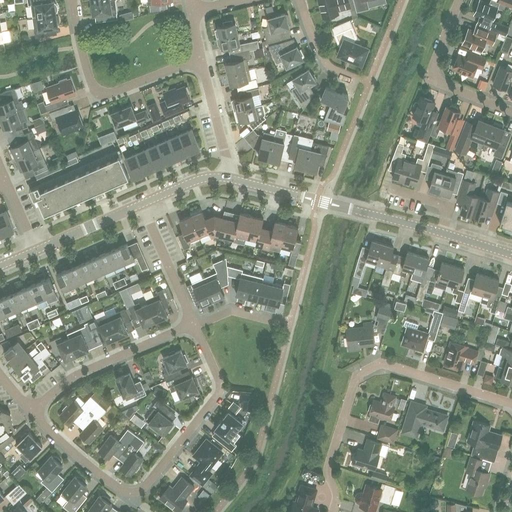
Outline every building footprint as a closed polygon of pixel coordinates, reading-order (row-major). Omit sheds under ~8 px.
[(35,4),(37,16),(37,17),(56,14),(56,12),(57,11),(57,9),(57,7),(57,6),(56,4),(55,3),(54,3),(54,1),(43,3),(42,0),(27,0),(28,5),(35,4)] [(91,12),(92,13),(93,13),(93,15),(104,14),(105,21),(117,19),(115,0),(107,0),(91,2),(92,4),(91,4),(91,5),(90,5),(90,6),(90,8),(90,9),(90,10),(90,11),(91,12)] [(152,0),(153,2),(148,3),(149,14),(161,11),(160,1),(171,0),(170,0),(152,0)] [(337,10),(350,7),(348,0),(318,0),(323,18),(338,14),(337,10)] [(353,0),(355,7),(357,12),(369,9),(367,0),(353,0)] [(492,21),(497,7),(480,0),(474,14),(492,21)] [(267,26),(263,27),(267,43),(282,39),(279,29),(289,26),(288,24),(290,21),(288,14),(285,13),(268,18),(268,19),(267,26)] [(58,25),(59,23),(59,22),(59,20),(59,18),(58,17),(57,15),(56,16),(56,14),(37,17),(37,16),(33,17),(36,37),(48,35),(47,28),(58,27),(58,25)] [(220,37),(238,33),(235,23),(232,23),(232,20),(225,22),(225,25),(217,26),(218,30),(216,30),(217,37),(220,36),(220,37)] [(509,26),(496,20),(492,29),(506,34),(509,26)] [(290,34),(298,32),(297,25),(289,27),(290,34)] [(492,44),(496,33),(476,25),(474,31),(468,29),(463,43),(473,47),(472,50),(480,53),(485,41),(492,44)] [(352,27),(335,34),(341,48),(338,54),(362,64),(368,48),(354,42),(356,37),(352,27)] [(10,29),(10,43),(19,43),(19,28),(10,29)] [(238,33),(220,37),(220,38),(217,39),(220,49),(222,48),(240,44),(238,33)] [(507,53),(511,41),(511,37),(506,35),(500,50),(507,53)] [(242,44),(244,51),(249,50),(259,48),(257,40),(242,44)] [(283,41),(268,46),(277,63),(281,61),(287,66),(303,59),(297,46),(288,50),(283,41)] [(251,58),(249,50),(244,51),(235,53),(236,60),(225,63),(228,74),(249,69),(246,59),(251,58)] [(482,68),(486,59),(469,52),(467,58),(458,54),(453,68),(472,76),(476,66),(482,68)] [(506,89),(511,74),(511,70),(500,65),(493,84),(506,89)] [(256,78),(251,79),(249,69),(228,74),(231,85),(242,82),(244,89),(258,86),(256,78)] [(291,89),(299,103),(303,109),(313,95),(307,86),(316,81),(309,69),(293,78),(294,79),(295,86),(291,89)] [(479,87),(487,89),(490,79),(482,77),(479,87)] [(41,113),(47,111),(59,107),(57,101),(76,94),(70,79),(67,80),(67,78),(59,80),(60,82),(47,87),(52,102),(45,105),(44,101),(37,103),(41,113)] [(42,82),(31,85),(34,94),(44,90),(42,82)] [(172,91),(171,89),(164,92),(167,100),(160,103),(165,116),(179,110),(177,104),(190,99),(188,93),(190,92),(187,86),(185,87),(185,86),(172,91)] [(343,89),(337,88),(336,90),(326,86),(321,99),(331,103),(324,120),(332,122),(338,106),(343,108),(348,95),(342,93),(343,89)] [(0,102),(0,116),(17,110),(24,108),(22,100),(19,101),(14,88),(3,92),(6,101),(0,102)] [(255,106),(252,95),(260,93),(258,88),(239,92),(241,98),(231,100),(234,111),(255,106)] [(416,108),(413,115),(415,116),(416,119),(418,120),(419,121),(418,124),(422,126),(421,129),(422,129),(419,138),(413,137),(427,142),(438,112),(431,110),(435,101),(421,96),(418,103),(417,102),(416,102),(415,102),(414,104),(413,105),(414,107),(416,108)] [(146,110),(135,114),(131,105),(111,113),(112,115),(110,115),(112,122),(114,121),(116,126),(136,118),(137,122),(149,118),(146,110)] [(453,131),(460,111),(458,110),(458,109),(457,107),(451,105),(449,105),(449,107),(446,106),(438,126),(453,131)] [(237,121),(240,121),(241,124),(247,122),(248,125),(249,124),(253,129),(266,118),(263,114),(257,116),(255,106),(234,111),(237,121)] [(64,107),(50,112),(53,120),(57,118),(63,133),(84,125),(78,110),(68,114),(66,113),(64,107)] [(150,111),(154,120),(161,117),(157,108),(150,111)] [(17,110),(0,116),(0,117),(4,128),(14,124),(16,130),(28,126),(26,120),(21,122),(17,110)] [(45,119),(38,122),(41,129),(47,126),(45,119)] [(472,137),(478,139),(477,145),(477,147),(481,149),(491,124),(478,119),(476,124),(467,120),(455,149),(465,153),(472,137)] [(481,149),(485,150),(486,148),(490,144),(498,147),(495,155),(501,158),(509,139),(500,136),(503,128),(502,128),(503,125),(494,122),(493,124),(491,124),(481,149)] [(334,124),(330,139),(336,141),(340,126),(334,124)] [(180,134),(188,151),(199,146),(192,129),(180,134)] [(258,135),(253,129),(243,137),(248,143),(258,135)] [(267,159),(268,157),(269,158),(275,134),(264,131),(258,155),(260,155),(260,157),(267,159)] [(16,156),(16,158),(39,148),(34,137),(32,137),(30,132),(19,137),(21,142),(11,147),(12,150),(10,151),(13,158),(16,156)] [(98,139),(102,146),(117,140),(114,133),(98,139)] [(275,134),(269,158),(280,160),(283,149),(290,151),(294,135),(286,133),(285,137),(275,134)] [(452,150),(458,135),(451,133),(446,147),(452,150)] [(170,138),(177,156),(188,151),(180,134),(170,138)] [(295,164),(306,167),(313,139),(294,135),(290,151),(289,155),(297,157),(295,164)] [(159,143),(166,161),(177,156),(170,138),(159,143)] [(329,145),(313,141),(313,139),(306,167),(317,170),(319,159),(325,160),(329,145)] [(428,142),(423,158),(430,160),(434,144),(428,142)] [(159,143),(148,148),(155,165),(166,161),(159,143)] [(392,177),(404,181),(410,161),(404,159),(406,153),(402,152),(404,145),(398,143),(392,158),(398,159),(392,177)] [(449,158),(451,151),(436,146),(434,153),(449,158)] [(44,159),(39,148),(16,158),(17,160),(14,161),(17,167),(20,166),(21,170),(32,165),(36,174),(47,169),(42,160),(44,159)] [(148,148),(137,153),(144,170),(155,165),(148,148)] [(29,188),(34,199),(37,197),(45,214),(129,177),(117,149),(39,184),(29,188)] [(144,170),(137,153),(125,158),(133,175),(144,170)] [(25,179),(27,183),(79,161),(76,156),(25,179)] [(410,161),(404,181),(415,184),(420,169),(423,159),(417,157),(416,163),(410,161)] [(429,188),(440,192),(445,173),(440,172),(442,165),(432,162),(430,167),(435,168),(429,188)] [(460,184),(464,172),(458,171),(457,175),(452,173),(451,175),(445,173),(440,192),(450,195),(454,182),(460,184)] [(471,179),(482,183),(485,174),(474,171),(471,179)] [(460,211),(472,215),(478,196),(472,194),(475,183),(463,179),(460,192),(465,194),(460,211)] [(495,206),(499,192),(488,188),(485,198),(478,196),(472,215),(484,218),(489,204),(495,206)] [(501,191),(497,203),(504,205),(508,193),(501,191)] [(500,223),(511,227),(511,202),(507,201),(500,223)] [(192,214),(191,215),(199,235),(210,231),(211,235),(216,233),(219,234),(222,219),(223,216),(214,214),(206,217),(202,207),(191,211),(192,214)] [(6,210),(0,212),(0,225),(3,232),(14,228),(6,210)] [(222,219),(219,234),(234,237),(235,234),(246,236),(252,215),(240,212),(238,220),(223,216),(222,219)] [(189,240),(199,235),(191,215),(180,219),(184,230),(179,233),(184,246),(190,243),(189,240)] [(256,243),(263,245),(267,228),(261,227),(263,218),(252,215),(246,236),(257,239),(256,243)] [(270,242),(281,245),(287,224),(275,221),(273,230),(267,228),(263,245),(269,246),(270,242)] [(298,227),(287,224),(281,245),(292,248),(291,252),(298,254),(301,240),(295,238),(298,227)] [(366,259),(377,262),(383,243),(372,240),(366,259)] [(127,243),(117,248),(123,263),(135,258),(132,251),(131,252),(127,243)] [(399,254),(391,252),(393,246),(383,243),(377,262),(376,265),(386,268),(386,267),(394,269),(396,261),(399,254)] [(113,267),(123,263),(117,248),(107,252),(113,267)] [(413,271),(418,254),(407,251),(404,263),(396,261),(394,269),(393,272),(405,276),(408,269),(413,271)] [(104,272),(113,267),(107,252),(97,256),(104,272)] [(143,254),(137,257),(143,270),(149,267),(143,254)] [(416,279),(421,281),(416,298),(423,301),(426,291),(428,285),(429,279),(423,277),(429,257),(418,254),(413,271),(419,273),(416,279)] [(97,256),(87,261),(94,276),(104,272),(97,256)] [(361,277),(366,261),(358,258),(354,275),(361,277)] [(87,261),(77,265),(84,280),(94,276),(87,261)] [(441,281),(447,283),(453,265),(442,261),(436,281),(429,279),(428,285),(426,291),(432,293),(434,285),(439,287),(441,281)] [(77,265),(67,269),(74,285),(84,280),(77,265)] [(236,294),(247,296),(253,275),(242,272),(243,269),(227,265),(228,275),(240,278),(236,294)] [(464,290),(458,288),(464,268),(453,265),(447,283),(454,285),(452,292),(457,293),(455,300),(461,302),(464,290)] [(389,286),(393,272),(394,269),(386,267),(386,268),(381,283),(389,286)] [(64,289),(74,285),(67,269),(57,274),(64,289)] [(201,269),(190,273),(192,279),(204,274),(201,269)] [(220,270),(204,278),(213,300),(224,295),(220,285),(226,282),(220,270)] [(471,290),(482,294),(488,276),(477,272),(471,290)] [(258,299),(263,277),(253,275),(247,296),(258,299)] [(124,276),(118,279),(121,286),(127,283),(124,276)] [(493,299),(493,297),(499,279),(488,276),(482,294),(489,296),(486,306),(491,307),(489,311),(495,313),(499,301),(493,299)] [(46,297),(45,297),(48,303),(58,299),(56,292),(49,277),(39,282),(46,297)] [(258,299),(268,302),(273,282),(263,280),(263,277),(258,299)] [(213,300),(204,278),(187,285),(192,297),(197,294),(201,305),(203,304),(204,305),(210,303),(209,301),(213,300)] [(121,286),(118,279),(113,281),(116,288),(121,286)] [(284,285),(273,282),(268,302),(279,304),(281,297),(287,298),(291,282),(285,281),(284,285)] [(508,295),(511,283),(505,281),(501,293),(508,295)] [(36,301),(45,297),(46,297),(39,282),(29,286),(36,301)] [(131,283),(120,288),(122,292),(133,287),(131,283)] [(354,285),(352,292),(366,296),(368,289),(354,285)] [(19,290),(26,305),(36,301),(29,286),(19,290)] [(152,286),(143,290),(145,295),(154,291),(152,286)] [(146,299),(148,303),(155,320),(157,320),(158,322),(166,318),(165,316),(167,315),(163,305),(169,303),(162,289),(157,292),(158,294),(146,299)] [(20,308),(26,305),(19,290),(9,295),(16,310),(19,316),(23,314),(20,308)] [(470,292),(464,290),(461,302),(458,310),(464,312),(470,292)] [(126,307),(128,307),(135,304),(130,293),(122,297),(126,307)] [(89,300),(87,294),(80,297),(82,303),(89,300)] [(9,295),(0,298),(0,299),(6,314),(16,310),(9,295)] [(154,321),(155,320),(148,303),(141,306),(139,302),(128,307),(133,318),(139,316),(144,326),(146,325),(147,327),(154,323),(154,321)] [(388,320),(392,308),(380,305),(377,316),(388,320)] [(116,312),(107,316),(116,338),(118,337),(119,339),(127,335),(126,333),(128,332),(124,322),(130,320),(125,308),(116,312)] [(437,333),(443,312),(434,309),(433,313),(434,315),(433,317),(432,317),(430,325),(429,331),(437,333)] [(114,338),(116,338),(107,316),(106,314),(88,322),(96,340),(102,337),(104,343),(107,342),(107,344),(115,341),(114,338)] [(457,320),(444,316),(441,325),(454,329),(457,320)] [(38,317),(32,320),(35,327),(41,325),(38,317)] [(35,327),(32,320),(27,322),(30,329),(32,329),(35,327)] [(423,350),(428,333),(416,329),(418,324),(405,320),(404,324),(405,326),(407,326),(402,343),(423,350)] [(360,344),(374,343),(372,322),(363,323),(364,327),(347,329),(349,351),(361,349),(360,344)] [(15,334),(22,331),(20,325),(12,328),(15,334)] [(67,333),(69,338),(70,338),(77,355),(79,354),(80,355),(87,352),(86,351),(89,350),(85,340),(90,337),(85,325),(67,333)] [(15,334),(12,328),(5,331),(7,337),(15,334)] [(488,341),(495,343),(496,337),(489,335),(488,341)] [(70,338),(69,338),(63,340),(61,336),(50,341),(55,353),(61,350),(65,360),(68,359),(69,361),(76,357),(75,356),(77,355),(70,338)] [(507,347),(509,341),(497,337),(495,343),(507,347)] [(0,343),(0,344),(5,351),(12,345),(8,340),(0,343)] [(12,359),(25,349),(18,340),(12,345),(5,351),(12,359)] [(36,344),(41,350),(46,346),(41,340),(36,344)] [(477,351),(467,348),(467,346),(451,341),(444,363),(460,368),(463,359),(474,362),(477,351)] [(46,346),(41,350),(31,357),(18,368),(25,377),(33,371),(33,372),(39,368),(42,371),(48,366),(42,358),(50,351),(46,346)] [(502,354),(499,365),(511,369),(511,350),(501,347),(499,353),(502,354)] [(12,359),(18,368),(31,357),(25,349),(12,359)] [(163,374),(166,380),(179,374),(176,368),(187,363),(187,362),(189,361),(185,353),(183,354),(181,349),(175,352),(174,350),(168,352),(169,355),(164,357),(167,366),(163,368),(165,373),(163,374)] [(483,375),(487,362),(481,360),(477,373),(483,375)] [(511,381),(511,369),(499,365),(495,376),(511,381)] [(135,399),(147,394),(142,383),(135,385),(130,372),(117,378),(126,400),(134,396),(135,399)] [(182,381),(179,374),(166,380),(169,387),(171,386),(173,391),(177,389),(181,398),(187,395),(188,397),(194,395),(193,393),(199,390),(197,385),(199,385),(195,376),(193,377),(193,376),(182,381)] [(369,413),(371,413),(369,419),(378,422),(379,416),(390,419),(394,406),(392,405),(395,396),(384,392),(381,402),(373,399),(369,413)] [(240,394),(239,402),(243,403),(243,411),(251,411),(251,404),(252,396),(240,394)] [(74,419),(79,424),(98,403),(91,396),(81,407),(73,400),(68,405),(67,404),(62,409),(64,410),(60,415),(70,424),(74,419)] [(172,423),(173,422),(164,415),(168,409),(157,400),(152,406),(154,407),(145,419),(153,426),(152,427),(158,432),(159,431),(163,434),(167,429),(169,431),(174,424),(172,423)] [(421,422),(443,429),(447,415),(425,408),(426,405),(412,401),(402,431),(416,436),(421,422)] [(98,403),(79,424),(84,429),(80,433),(90,442),(103,428),(96,421),(106,410),(98,403)] [(0,450),(15,438),(11,434),(14,431),(10,412),(0,407),(0,450)] [(228,412),(223,418),(214,429),(223,436),(219,441),(231,451),(235,445),(229,440),(238,428),(239,430),(245,423),(238,417),(236,418),(228,412)] [(145,422),(135,414),(131,419),(141,427),(145,422)] [(493,461),(497,448),(502,434),(488,430),(490,425),(474,420),(467,440),(483,445),(481,451),(478,450),(477,456),(493,461)] [(378,437),(393,441),(397,429),(382,424),(378,437)] [(113,453),(119,458),(136,435),(128,428),(119,440),(111,434),(99,450),(109,458),(113,453)] [(29,432),(17,444),(24,451),(20,455),(26,461),(30,457),(31,458),(42,446),(29,432)] [(144,441),(136,435),(119,458),(124,462),(120,467),(131,475),(135,470),(136,472),(140,466),(139,465),(143,459),(135,453),(144,441)] [(379,454),(378,454),(381,443),(367,438),(364,449),(358,448),(355,456),(354,456),(353,458),(355,459),(353,463),(364,467),(364,465),(374,469),(379,454)] [(222,452),(207,439),(194,455),(202,461),(200,464),(200,463),(191,474),(203,483),(211,472),(208,470),(222,452)] [(52,455),(39,469),(46,475),(41,481),(52,491),(62,480),(55,474),(63,465),(61,464),(62,463),(61,461),(60,459),(58,457),(56,456),(54,455),(53,456),(52,455)] [(472,472),(467,489),(482,493),(484,485),(486,486),(490,472),(479,469),(482,459),(471,456),(466,470),(472,472)] [(26,470),(20,464),(11,473),(17,478),(26,470)] [(385,480),(387,475),(373,470),(371,476),(385,480)] [(85,481),(84,479),(82,477),(80,476),(78,476),(77,477),(75,476),(71,481),(69,479),(65,484),(67,486),(60,494),(68,500),(63,506),(70,511),(74,511),(82,503),(77,498),(87,485),(86,484),(86,483),(85,481)] [(177,511),(187,499),(186,498),(194,487),(182,477),(173,488),(170,485),(160,498),(177,511)] [(383,483),(381,489),(366,484),(364,493),(362,493),(360,492),(358,493),(357,494),(356,496),(356,498),(356,500),(358,501),(359,502),(361,502),(360,505),(375,510),(379,498),(390,502),(395,487),(383,483)] [(14,503),(26,491),(19,484),(6,495),(14,503)] [(202,485),(196,493),(205,501),(212,493),(202,485)] [(316,511),(318,509),(311,506),(316,489),(301,485),(296,502),(294,501),(290,511),(316,511)] [(40,505),(52,491),(47,486),(34,499),(40,505)] [(33,498),(28,493),(21,499),(26,504),(33,498)] [(92,505),(87,511),(106,511),(112,504),(110,503),(111,502),(110,499),(109,498),(107,496),(105,495),(102,495),(101,496),(100,495),(96,500),(94,498),(90,504),(92,505)]
